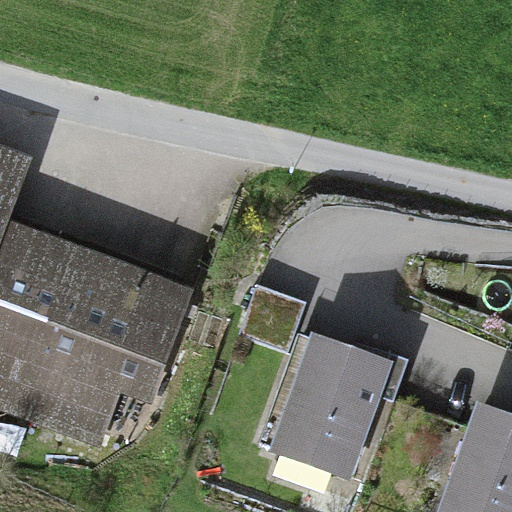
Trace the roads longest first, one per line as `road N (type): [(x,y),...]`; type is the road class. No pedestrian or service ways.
road 1 (residential): [(511,195),(126,119),(0,78)]
road 2 (residential): [(511,225),(358,208),(322,224),(312,254),(331,292),(511,367)]
